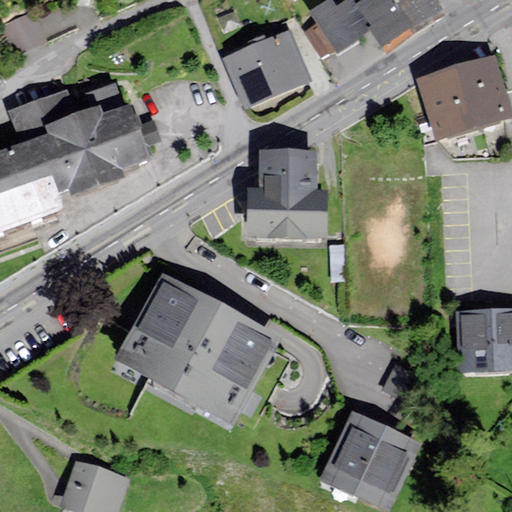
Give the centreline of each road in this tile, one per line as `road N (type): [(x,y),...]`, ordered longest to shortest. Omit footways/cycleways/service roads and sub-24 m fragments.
road 1 (secondary): [(0,316),(463,29)]
road 2 (residential): [(173,0),(110,26),(0,92)]
